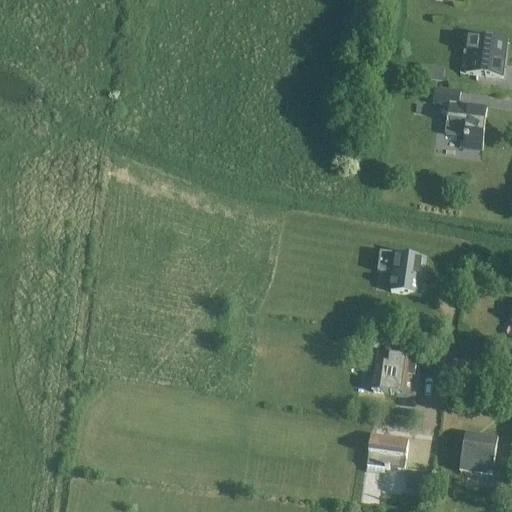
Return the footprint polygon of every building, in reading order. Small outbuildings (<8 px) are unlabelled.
[(502,81),(507,43),(465,38),(463,57),(474,58),(472,77),(502,81)] [(433,106),(449,108),(445,137),(464,139),(463,151),(482,153),(486,111),(459,108),(460,95),(434,92),(433,106)] [(382,255),(379,274),(393,276),(390,294),(420,298),(425,261),(396,257),(382,255)] [(378,356),(372,394),(384,395),(414,400),(419,362),(390,358),(378,356)] [(493,470),(498,441),(465,436),(461,465),(493,470)] [(404,473),(408,443),(371,438),(366,469),(367,469),(366,474),(385,476),(385,471),(389,472),(389,471),(404,473)]
